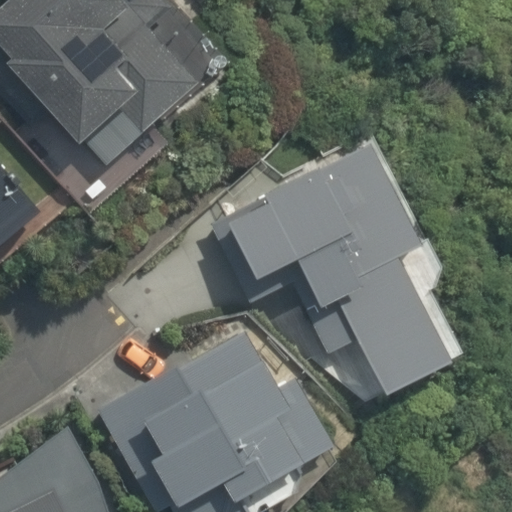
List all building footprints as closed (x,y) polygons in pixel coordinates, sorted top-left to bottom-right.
[(25,0),(0,23),(0,48),(94,151),(132,117),(151,138),(211,84),(158,26),(179,7),(172,0),(25,0)] [(382,397),(459,359),(427,296),(435,271),(373,149),(208,232),(247,308),(288,287),(323,355),(324,356),(354,341),(382,397)] [(0,264),(52,225),(0,157),(0,264)] [(244,329),(94,412),(150,511),(165,511),(166,511),(291,511),(333,466),(326,454),(334,449),(294,377),(276,387),(244,329)] [(140,511),(99,435),(0,487),(0,511),(140,511)]
